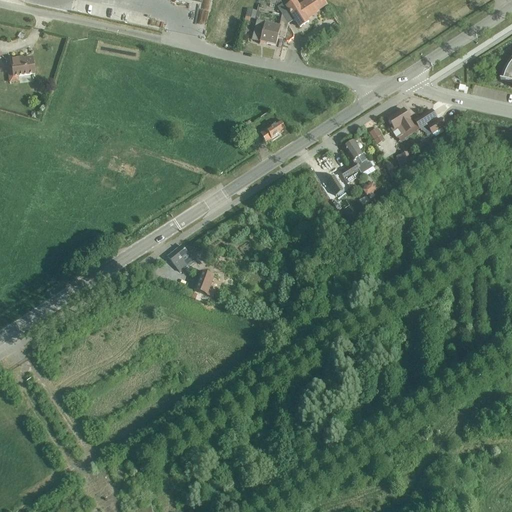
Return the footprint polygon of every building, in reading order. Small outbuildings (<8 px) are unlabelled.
[(215,0),(212,16),(237,21),(241,0),(215,0)] [(284,3),(277,8),(281,15),(281,17),(286,18),(285,20),(287,24),(294,20),(299,28),(309,22),(306,18),(327,4),(324,0),(307,0),(298,6),(295,1),(286,7),(284,3)] [(435,0),(444,16),(460,7),(461,9),(469,4),(466,0),(435,0)] [(247,10),(245,17),(254,19),(256,12),(247,10)] [(397,10),(368,28),(372,35),(356,45),(366,60),(411,33),(397,10)] [(286,18),(281,17),(279,26),(257,21),(252,40),(275,45),(277,37),(284,39),(287,24),(285,20),(286,18)] [(11,60),(12,67),(13,77),(35,74),(32,59),(20,61),(19,59),(11,60)] [(511,61),(508,67),(504,74),(502,80),(500,80),(500,81),(511,83),(511,61)] [(431,109),(413,121),(418,128),(436,117),(431,109)] [(409,120),(403,110),(388,120),(393,128),(391,129),(397,138),(413,128),(409,121),(409,120)] [(440,118),(427,127),(432,135),(445,126),(440,118)] [(266,143),(285,130),(280,122),(260,134),(266,143)] [(252,141),(257,138),(250,127),(245,130),(252,141)] [(377,130),(369,134),(374,141),(381,137),(377,130)] [(373,168),(364,154),(362,155),(359,151),(361,149),(362,148),(360,145),(358,144),(356,146),(353,142),(344,148),(354,164),(340,173),(347,184),(362,175),(373,168)] [(409,153),(400,156),(402,166),(410,160),(409,153)] [(334,177),(326,182),(335,197),(344,192),(334,177)] [(279,204),(269,211),(273,216),(282,209),(279,204)] [(181,247),(167,258),(179,273),(193,262),(181,247)] [(215,291),(209,289),(213,277),(200,272),(193,291),(213,298),(215,291)] [(150,511),(145,483),(146,483),(145,482),(144,482),(118,499),(122,511),(100,511),(99,511),(97,511),(150,511)]
